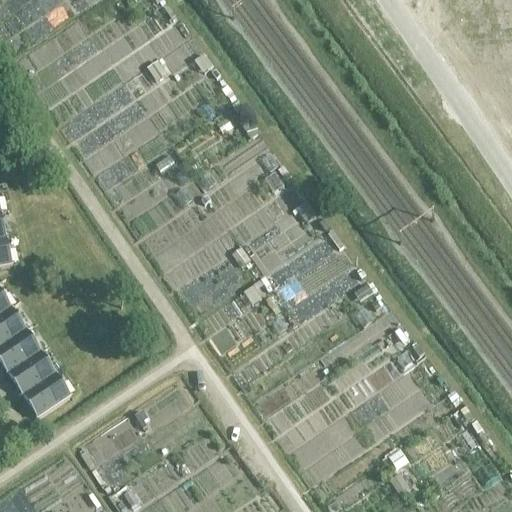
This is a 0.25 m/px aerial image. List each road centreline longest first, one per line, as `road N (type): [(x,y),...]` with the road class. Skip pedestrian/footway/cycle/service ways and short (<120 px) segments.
road 1 (residential): [(511,188),(381,0)]
road 2 (track): [(190,352),(0,479)]
